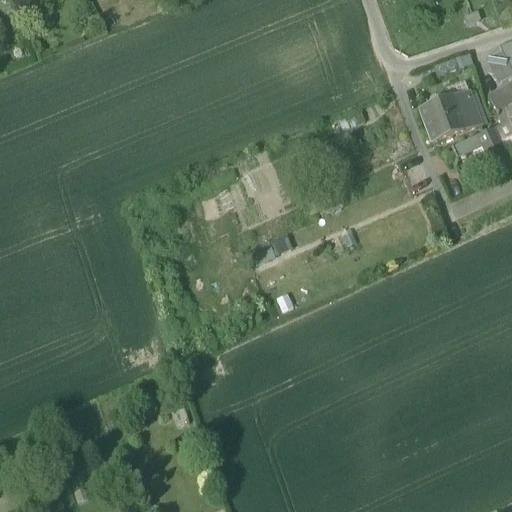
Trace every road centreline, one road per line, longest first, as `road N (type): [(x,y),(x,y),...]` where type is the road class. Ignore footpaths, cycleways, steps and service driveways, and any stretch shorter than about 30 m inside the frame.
road 1 (residential): [(390,74),(453,242)]
road 2 (residential): [(390,74),(511,32)]
